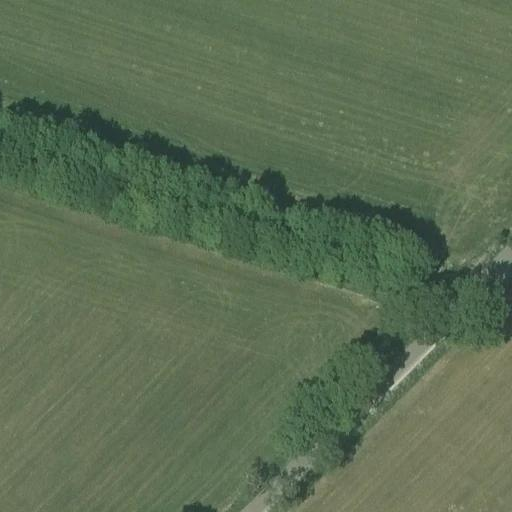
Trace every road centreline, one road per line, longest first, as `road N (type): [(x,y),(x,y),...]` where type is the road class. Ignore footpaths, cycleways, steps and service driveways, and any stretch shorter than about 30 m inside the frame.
road 1 (track): [(469,301),(0,159)]
road 2 (tertiary): [(254,511),(511,258)]
